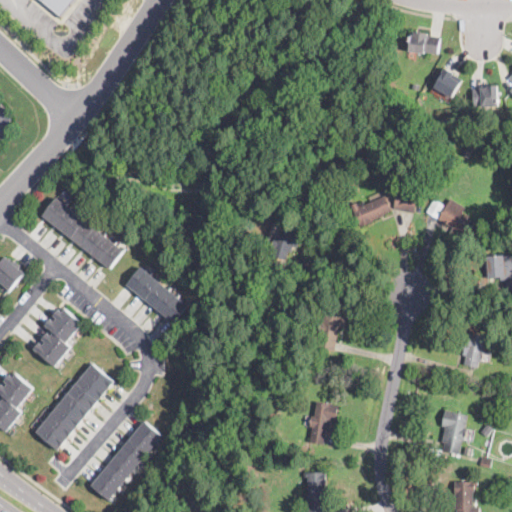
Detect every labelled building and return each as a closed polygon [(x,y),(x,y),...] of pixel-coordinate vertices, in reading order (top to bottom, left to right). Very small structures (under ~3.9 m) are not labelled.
[(73,0),(61,15),(42,0),(73,0)] [(429,33),(429,35),(443,38),(439,54),(410,50),(413,34),(416,30),(429,33)] [(447,67),(454,71),(460,73),(458,77),(463,79),(452,96),(433,85),(447,67)] [(499,96),(499,105),(474,104),(473,93),(473,89),(483,88),(482,85),(498,84),(499,96)] [(449,126),(443,129),(440,123),(446,120),(449,126)] [(473,148),(469,158),(462,155),(466,145),(473,148)] [(503,179),(497,183),(493,178),(499,174),(503,179)] [(246,193),(246,194),(238,192),(240,185),(247,186),(246,193)] [(418,195),(414,211),(394,207),(398,191),(418,195)] [(385,195),(389,205),(391,210),(360,224),(351,204),(362,199),(364,204),(385,195)] [(61,200),(122,248),(125,250),(111,267),(107,264),(104,267),(101,264),(103,261),(91,256),(93,253),(87,248),(84,251),(81,248),(83,246),(76,240),(74,243),(71,240),(73,238),(67,233),(64,236),(61,234),(63,230),(52,226),(54,223),(48,218),(46,221),(42,218),(58,198),(61,200)] [(446,204),(438,218),(427,212),(434,198),(446,204)] [(463,214),(464,215),(475,222),(465,239),(451,232),(454,226),(440,218),(451,198),(466,207),(463,214)] [(311,201),(309,209),(302,207),(303,200),(311,201)] [(284,224),(302,229),(298,246),(292,245),(286,258),(270,255),(277,225),(284,224)] [(511,278),(489,279),(488,254),(511,253),(511,278)] [(26,273),(11,290),(0,280),(0,264),(7,257),(26,273)] [(145,268),(188,304),(175,322),(169,318),(167,320),(160,311),(158,313),(154,310),(156,307),(151,302),(149,305),(142,295),(140,298),(136,295),(138,292),(127,286),(143,267),(145,268)] [(348,312),(345,328),(339,326),(334,350),(317,346),(320,331),(317,330),(325,307),(348,312)] [(66,308),(84,322),(68,342),(73,346),(56,366),(34,348),(39,342),(44,346),(47,341),(43,338),(47,332),(52,336),(54,332),(45,325),(51,318),(55,321),(58,318),(54,315),(59,309),(62,312),(66,308)] [(481,359),(481,360),(479,360),(477,366),(464,363),(466,355),(463,354),(464,348),(461,347),(465,329),(485,334),(481,359)] [(60,448),(59,449),(37,431),(93,364),(115,381),(60,448)] [(16,373),(34,388),(19,407),(23,411),(7,431),(0,425),(0,397),(3,400),(5,397),(0,393),(0,385),(2,383),(6,387),(9,383),(5,380),(10,374),(14,377),(16,373)] [(338,404),(335,421),(331,420),(330,426),(327,426),(324,444),(310,441),(311,414),(314,414),(317,400),(338,404)] [(467,430),(465,440),(462,439),(459,453),(444,449),(446,425),(442,424),(446,409),(468,414),(465,427),(467,430)] [(111,499),(110,500),(92,485),(145,421),(163,436),(111,499)] [(493,427),(487,436),(482,432),(488,423),(493,427)] [(473,446),(471,453),(464,452),(466,445),(473,446)] [(441,455),(429,453),(430,446),(442,448),(441,455)] [(492,458),(490,467),(480,465),(482,456),(492,458)] [(324,472),(324,494),(324,511),(307,511),(307,477),(304,477),(304,472),(324,472)] [(474,480),(474,490),(473,507),(480,507),(480,511),(454,511),(453,480),(474,480)] [(510,483),(509,490),(500,490),(501,482),(510,483)]
